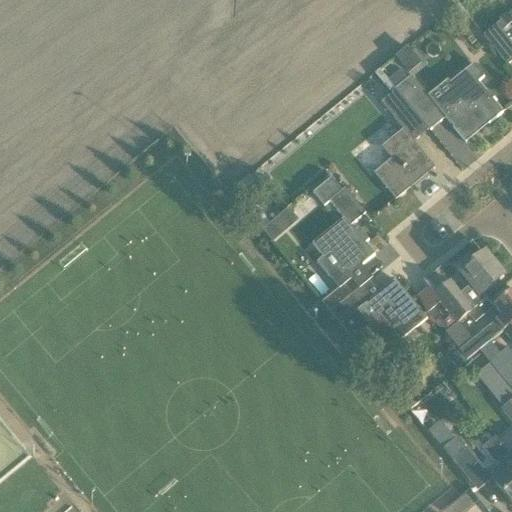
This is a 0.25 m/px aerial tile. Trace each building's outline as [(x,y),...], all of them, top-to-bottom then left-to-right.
[(511,62),(511,45),(502,33),(511,24),(511,20),(507,14),(499,20),(501,23),(483,38),(507,67),(511,62)] [(396,92),(395,92),(405,105),(427,132),(428,131),(429,133),(445,120),(465,145),(502,115),(476,83),(482,78),(473,66),(450,85),(464,103),(444,119),(411,78),(395,91),(396,92)] [(405,105),(395,92),(380,105),(402,132),(381,149),(391,162),(373,176),(395,202),(434,170),(413,144),(427,132),(405,105)] [(372,257),(363,247),(368,243),(358,230),(354,233),(350,228),(365,216),(344,191),(341,193),(330,180),(312,194),(324,209),(329,204),(343,221),(312,246),(323,259),(316,264),(328,279),(334,274),(340,281),(346,276),(348,278),(350,277),(348,276),(357,269),(358,270),(374,257),(373,256),(372,257)] [(244,196),(237,203),(244,211),(252,205),(244,196)] [(288,210),(262,232),(271,243),(298,222),(288,210)] [(503,279),(485,256),(460,276),(470,288),(460,296),(450,284),(434,297),(457,325),(457,326),(487,301),(482,296),(503,279)] [(321,304),(332,317),(354,300),(351,296),(359,290),(351,280),(321,304)] [(354,300),(332,317),(351,341),(379,318),(400,343),(426,322),(394,282),(361,309),(354,300)] [(508,328),(511,325),(511,292),(493,309),(501,318),(459,352),(467,363),(502,334),(509,329),(508,328)] [(457,325),(445,335),(449,341),(461,331),(457,326),(457,325)] [(511,325),(508,328),(509,329),(502,334),(510,343),(511,340),(511,325)] [(489,366),(498,376),(511,364),(511,356),(507,351),(489,366)] [(459,352),(448,361),(456,371),(467,363),(459,352)] [(511,364),(498,376),(511,393),(511,364)] [(475,375),(474,377),(502,410),(500,411),(511,426),(511,395),(487,366),(485,367),(475,375)] [(456,440),(442,451),(463,477),(477,465),(456,440)] [(511,506),(511,462),(506,455),(494,440),(481,450),(494,465),(485,473),(511,507),(511,506)]
